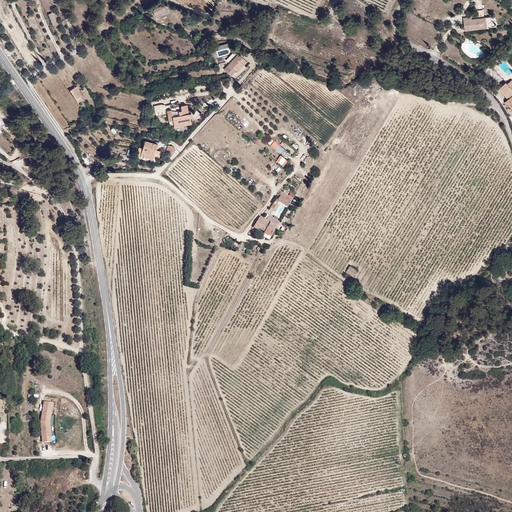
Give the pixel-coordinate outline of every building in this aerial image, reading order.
[(152,10),(154,16),(165,11),(162,5),(152,10)] [(59,22),(55,11),(51,13),(55,24),(59,22)] [(491,25),(489,14),(480,15),(480,17),(476,18),(475,13),(467,14),(468,24),(474,23),(474,24),(486,23),(486,25),(491,25)] [(214,58),(232,53),(230,43),(211,48),(214,58)] [(240,69),(249,57),(241,50),(231,61),(233,62),(228,68),(233,73),(232,75),(237,79),(241,73),(236,70),(238,67),(240,69)] [(502,86),(511,97),(510,98),(509,99),(511,102),(511,79),(511,81),(509,79),(502,86)] [(87,100),(82,92),(83,91),(80,87),(73,92),(82,104),(87,100)] [(90,98),(84,90),(83,91),(82,92),(87,100),(90,98)] [(173,129),(190,126),(189,120),(191,119),(190,114),(187,114),(185,105),(179,107),(180,112),(177,112),(178,116),(171,118),(170,111),(165,112),(167,123),(172,122),(173,129)] [(98,122),(95,117),(89,120),(92,125),(98,122)] [(275,140),(270,146),(275,150),(280,144),(275,140)] [(157,145),(144,141),(140,156),(153,160),(157,145)] [(170,154),(174,149),(172,145),(167,144),(165,153),(170,154)] [(280,146),(276,150),(280,154),(284,149),(280,146)] [(283,167),(288,161),(280,155),(276,161),(283,167)] [(273,236),(282,220),(272,215),(281,200),(291,205),(293,201),(281,195),(279,199),(277,198),(265,219),(261,216),(255,227),(259,229),(260,227),(266,231),(265,232),(273,236)] [(358,271),(350,265),(345,272),(353,278),(358,271)] [(44,410),(45,411),(51,412),(53,403),(45,402),(44,410)] [(42,422),(44,443),(51,442),(50,423),(49,422),(50,415),(44,414),(42,422)]
